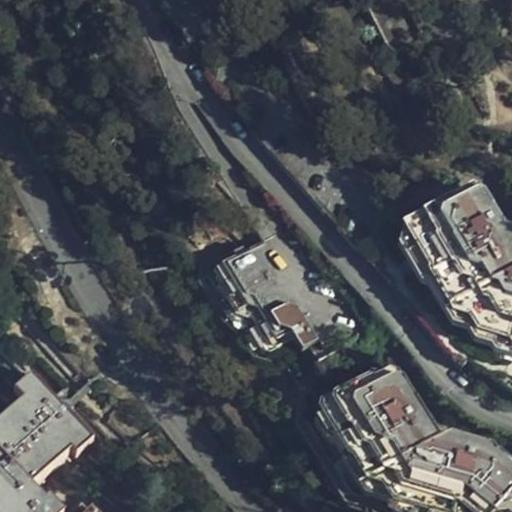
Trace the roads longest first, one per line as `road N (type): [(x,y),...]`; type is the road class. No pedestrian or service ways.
road 1 (residential): [(511,420),(464,399),(347,270),(137,0)]
road 2 (residential): [(0,109),(113,329),(182,428),(259,511)]
